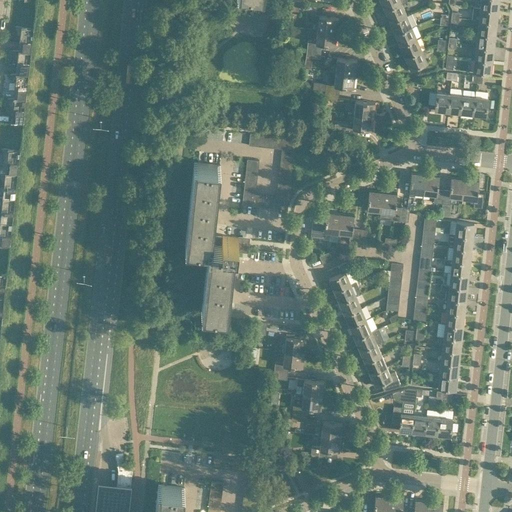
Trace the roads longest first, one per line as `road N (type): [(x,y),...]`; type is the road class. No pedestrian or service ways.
road 1 (primary): [(77,511),(130,6)]
road 2 (primary): [(92,22),(36,511)]
road 3 (residential): [(382,474),(297,270),(295,239),(306,202),(321,190),(414,152)]
road 4 (tertiary): [(486,487),(511,252)]
road 5 (residential): [(414,152),(350,0)]
